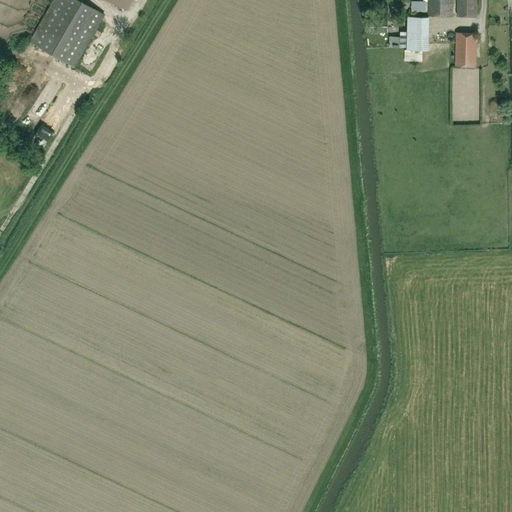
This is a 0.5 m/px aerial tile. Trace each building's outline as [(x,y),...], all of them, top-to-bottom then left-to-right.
[(74,66),(104,14),(78,0),(53,0),(30,41),(74,66)] [(104,0),(127,10),(131,0),(104,0)] [(427,1),(427,12),(427,15),(452,15),(452,0),(427,0),(427,1)] [(457,0),(457,16),(476,16),(476,0),(457,0)] [(427,12),(427,1),(411,1),(411,12),(427,12)] [(369,19),(369,25),(369,33),(387,32),(387,18),(389,18),(389,11),(383,12),(383,18),(369,19)] [(427,49),(428,16),(407,16),(406,49),(427,49)] [(474,67),(475,32),(456,32),(456,67),(474,67)] [(14,92),(23,81),(14,74),(5,85),(14,92)] [(66,111),(75,98),(67,93),(63,99),(59,96),(48,112),(56,117),(62,108),(66,111)] [(48,139),(58,126),(49,119),(39,131),(48,139)]
